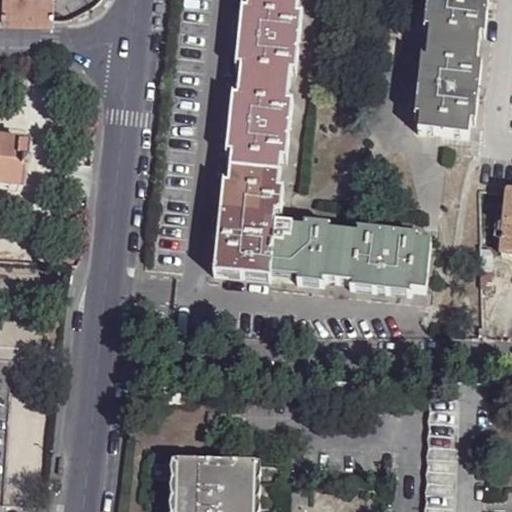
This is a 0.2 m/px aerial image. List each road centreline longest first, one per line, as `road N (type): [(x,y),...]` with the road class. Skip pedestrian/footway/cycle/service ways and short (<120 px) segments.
road 1 (residential): [(511,358),(100,362)]
road 2 (residential): [(100,362),(135,42)]
road 3 (residential): [(80,511),(100,362)]
road 4 (residential): [(135,42),(0,39)]
